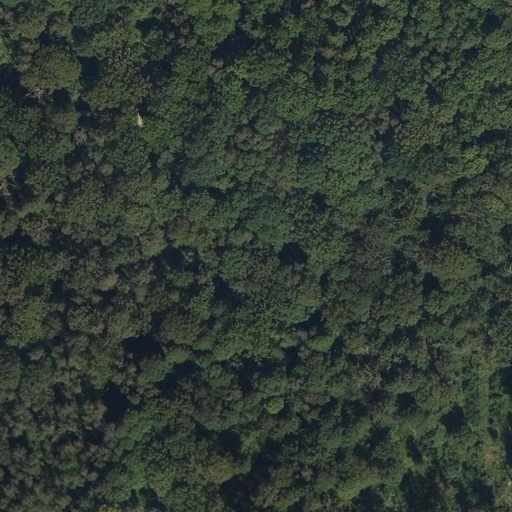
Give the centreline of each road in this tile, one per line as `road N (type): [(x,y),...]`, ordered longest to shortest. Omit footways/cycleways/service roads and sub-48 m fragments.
road 1 (track): [(204,511),(116,0)]
road 2 (track): [(165,291),(14,511)]
